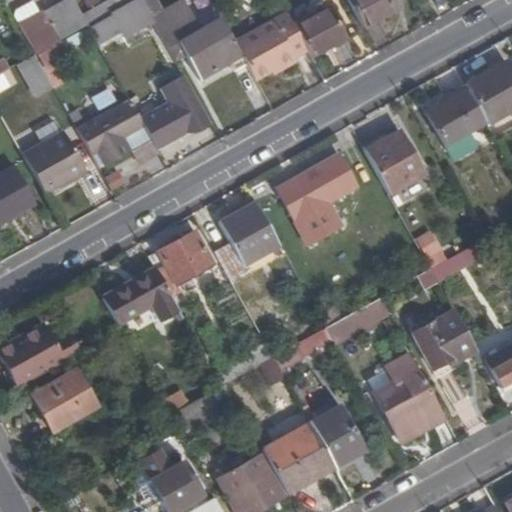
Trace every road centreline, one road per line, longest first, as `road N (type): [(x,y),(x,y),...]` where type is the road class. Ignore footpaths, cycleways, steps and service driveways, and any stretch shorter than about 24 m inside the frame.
road 1 (residential): [(511,5),(0,294)]
road 2 (residential): [(394,511),(511,444)]
